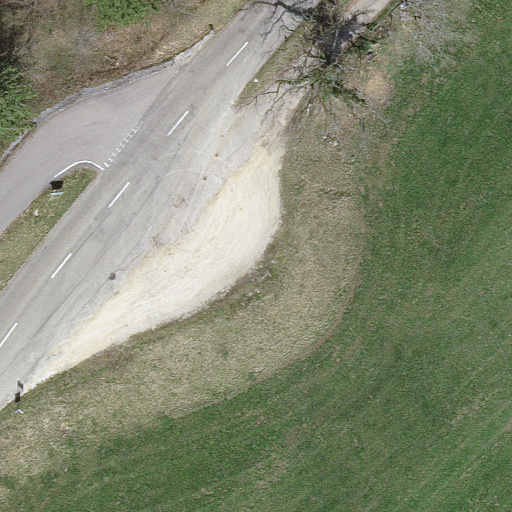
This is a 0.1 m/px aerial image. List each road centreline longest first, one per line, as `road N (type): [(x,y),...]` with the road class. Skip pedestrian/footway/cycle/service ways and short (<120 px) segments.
road 1 (tertiary): [(0,348),(170,133)]
road 2 (track): [(370,0),(252,122),(226,133),(170,133)]
road 3 (unclassified): [(170,133),(85,133),(0,200)]
road 4 (tertiary): [(170,133),(286,0)]
